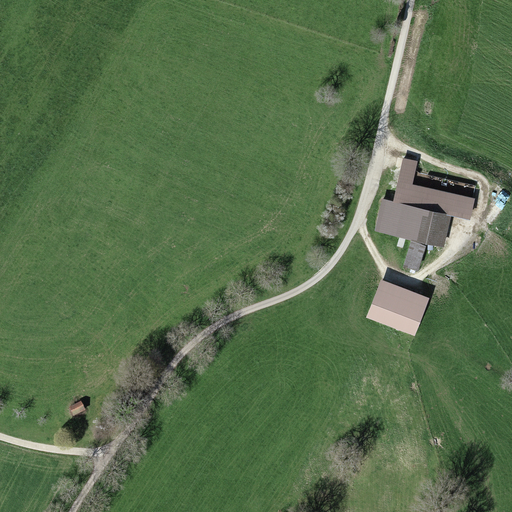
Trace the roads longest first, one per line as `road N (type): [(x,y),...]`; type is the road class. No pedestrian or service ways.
road 1 (unclassified): [(409,0),(347,240),(309,283),(192,342),(72,511)]
road 2 (track): [(357,220),(382,268),(414,279),(476,219),(487,194),(478,176),(396,144),(383,124)]
